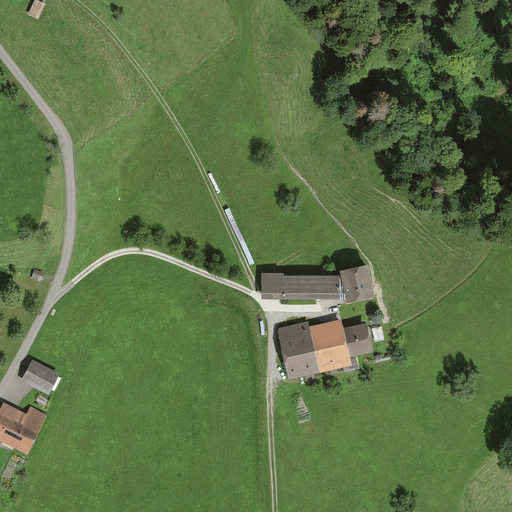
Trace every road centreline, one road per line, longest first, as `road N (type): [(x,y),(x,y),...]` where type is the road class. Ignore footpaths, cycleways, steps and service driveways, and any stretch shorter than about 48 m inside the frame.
road 1 (unclassified): [(0,51),(61,131),(72,209),(52,296),(0,390)]
road 2 (track): [(73,0),(109,32),(191,149),(254,295)]
road 3 (track): [(191,149),(242,53),(238,0)]
road 4 (track): [(273,511),(267,367)]
